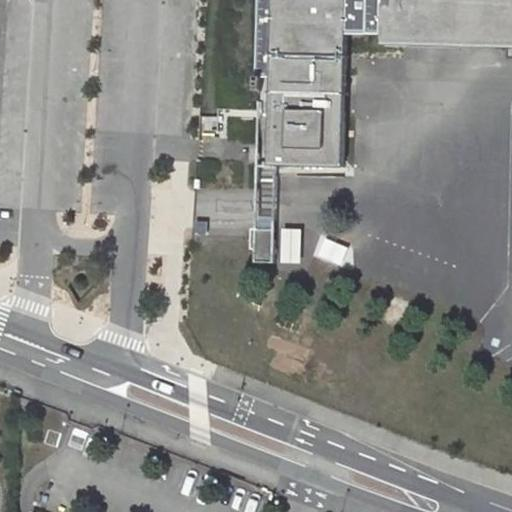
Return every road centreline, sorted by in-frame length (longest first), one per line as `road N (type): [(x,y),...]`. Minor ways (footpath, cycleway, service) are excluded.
road 1 (secondary): [(461,500),(0,322)]
road 2 (secondary): [(0,356),(402,511)]
